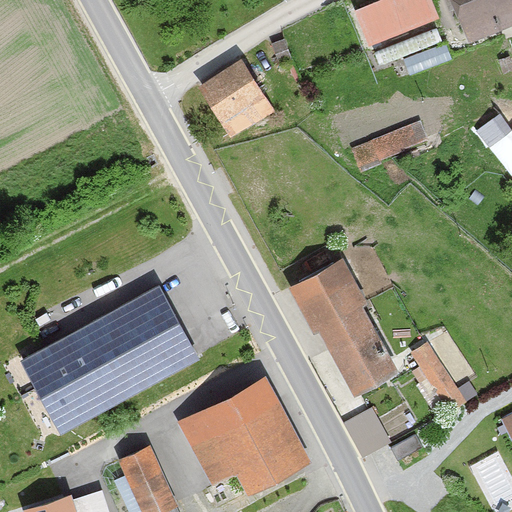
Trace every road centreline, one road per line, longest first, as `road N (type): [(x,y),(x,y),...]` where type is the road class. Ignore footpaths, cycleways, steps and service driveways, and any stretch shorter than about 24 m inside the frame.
road 1 (secondary): [(145,96),(367,511)]
road 2 (residential): [(145,96),(313,0)]
